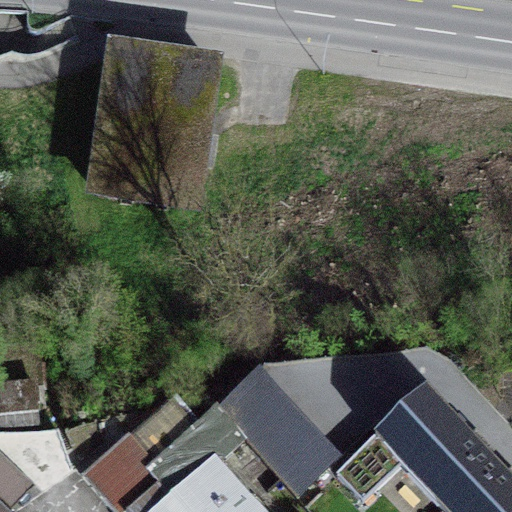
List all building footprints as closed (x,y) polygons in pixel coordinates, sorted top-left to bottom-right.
[(214,71),(116,58),(97,195),(195,208),(214,71)] [(0,423),(44,420),(39,356),(0,359),(0,423)] [(338,455),(260,370),(221,406),(299,491),(338,455)] [(511,511),(511,476),(426,384),(378,429),(455,511),(511,511)] [(162,477),(132,445),(82,490),(102,511),(249,511),(221,482),(254,451),(224,419),(162,477)]
